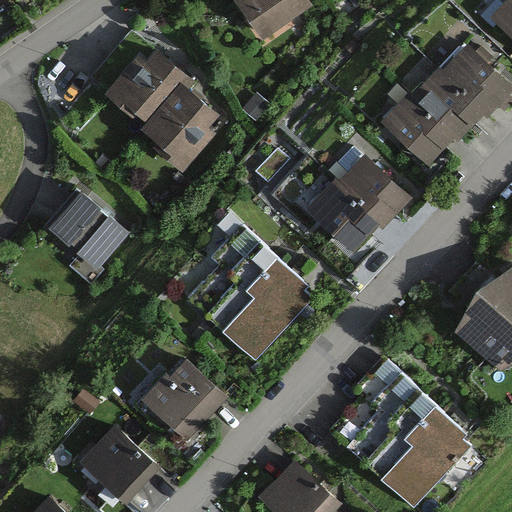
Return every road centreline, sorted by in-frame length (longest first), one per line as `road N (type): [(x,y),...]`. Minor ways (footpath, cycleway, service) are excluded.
road 1 (residential): [(177,511),(511,152)]
road 2 (residential): [(4,69),(36,137),(27,184),(0,235)]
road 3 (residential): [(105,0),(4,69)]
